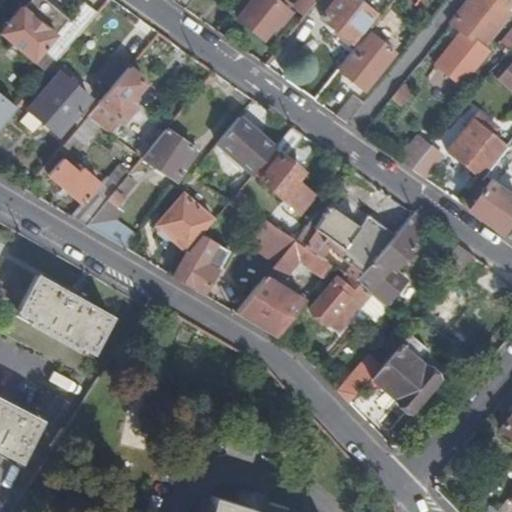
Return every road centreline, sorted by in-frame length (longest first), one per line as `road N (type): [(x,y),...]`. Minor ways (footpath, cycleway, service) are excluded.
road 1 (residential): [(411,495),(286,374),(0,197)]
road 2 (residential): [(511,260),(142,0)]
road 3 (residential): [(511,360),(413,473),(411,495)]
